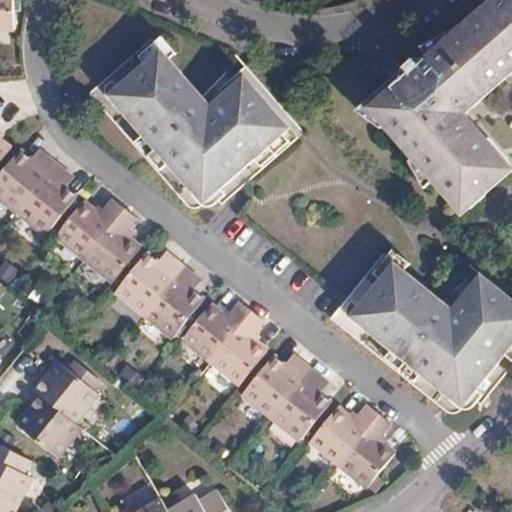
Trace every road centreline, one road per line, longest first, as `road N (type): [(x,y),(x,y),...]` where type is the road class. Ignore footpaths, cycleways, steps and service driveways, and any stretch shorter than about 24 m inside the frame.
road 1 (residential): [(31,0),(24,60),(33,96),(63,133),(458,461)]
road 2 (residential): [(191,0),(310,34),(401,17),(421,0)]
